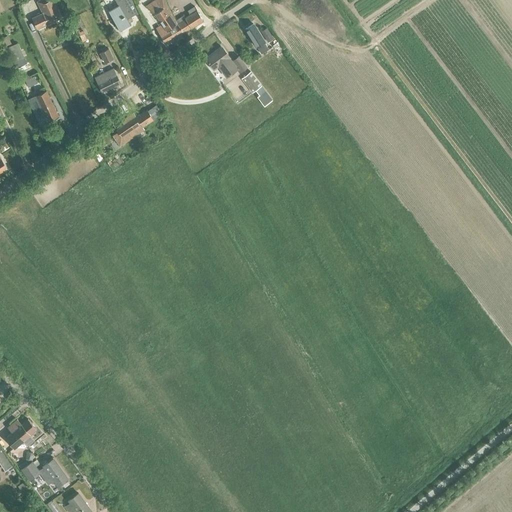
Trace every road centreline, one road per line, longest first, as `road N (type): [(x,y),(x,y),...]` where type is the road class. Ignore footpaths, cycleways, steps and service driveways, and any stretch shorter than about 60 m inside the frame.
road 1 (unclassified): [(0,194),(250,0)]
road 2 (unclassified): [(117,511),(27,399)]
road 3 (unclassified): [(412,511),(511,427)]
